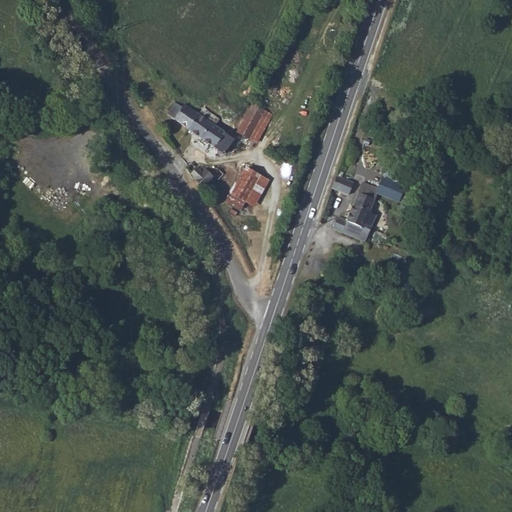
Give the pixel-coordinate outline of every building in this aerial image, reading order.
[(167,114),(174,119),(183,107),(175,102),(167,114)] [(272,115),(253,103),(237,131),(256,143),(272,115)] [(204,107),(199,113),(185,104),(183,107),(174,119),(216,147),(225,152),(235,138),(226,132),(226,131),(216,124),(219,119),(204,107)] [(246,167),(226,202),(249,215),(269,180),(246,167)] [(194,169),(191,174),(197,180),(201,176),(194,169)] [(223,172),(220,169),(214,176),(217,179),(223,172)] [(201,176),(197,180),(205,189),(215,174),(205,170),(201,176)] [(332,186),(349,193),(354,180),(338,173),(332,186)] [(335,228),(341,231),(364,241),(369,229),(363,226),(378,187),(362,180),(346,220),(340,217),(335,228)] [(376,192),(400,202),(403,194),(380,184),(376,192)]
